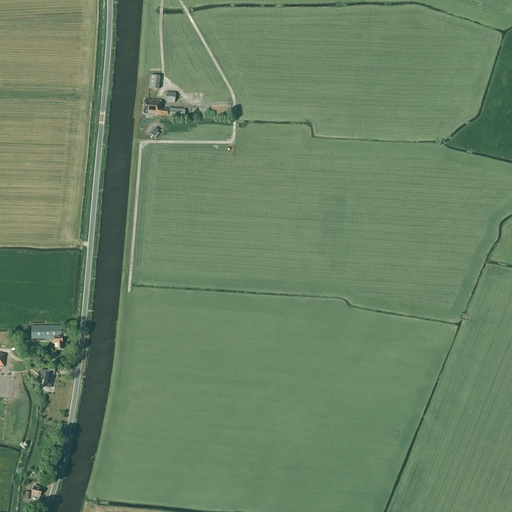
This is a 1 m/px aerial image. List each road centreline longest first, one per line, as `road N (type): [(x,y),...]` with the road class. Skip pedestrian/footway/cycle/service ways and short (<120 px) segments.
road 1 (unclassified): [(47,511),(74,401),(110,0)]
road 2 (track): [(178,0),(229,87),(232,142),(141,141),(117,394)]
road 3 (track): [(130,275),(337,292),(468,317)]
